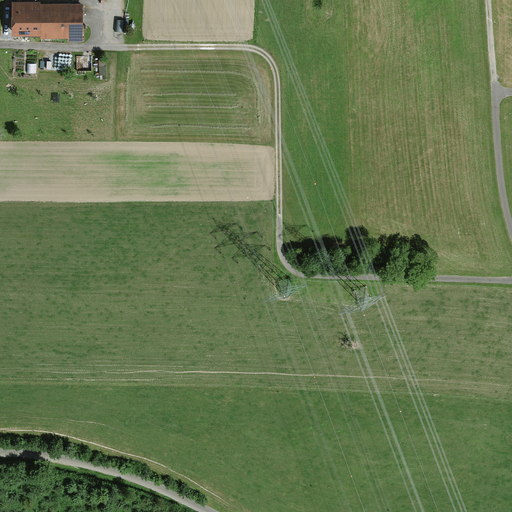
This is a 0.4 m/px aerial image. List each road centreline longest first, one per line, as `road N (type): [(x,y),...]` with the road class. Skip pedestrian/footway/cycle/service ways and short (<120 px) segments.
road 1 (track): [(511,228),(492,115),(488,0)]
road 2 (unclassified): [(209,511),(97,466),(0,452)]
